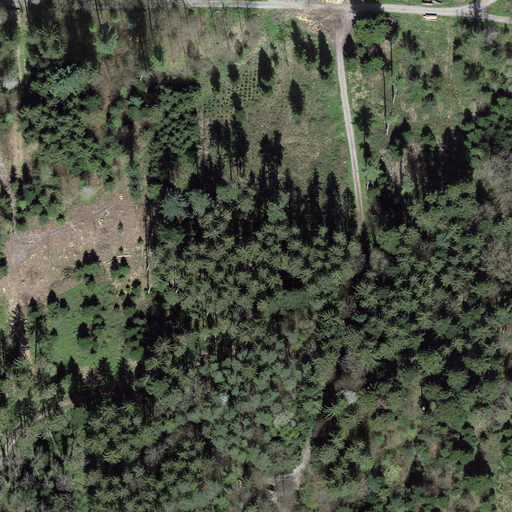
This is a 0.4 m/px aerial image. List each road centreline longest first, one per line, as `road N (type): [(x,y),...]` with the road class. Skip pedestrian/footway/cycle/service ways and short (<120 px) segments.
road 1 (track): [(340,7),(364,264),(300,469),(258,477),(154,408),(100,391),(35,417),(0,460)]
road 2 (track): [(0,0),(466,11)]
